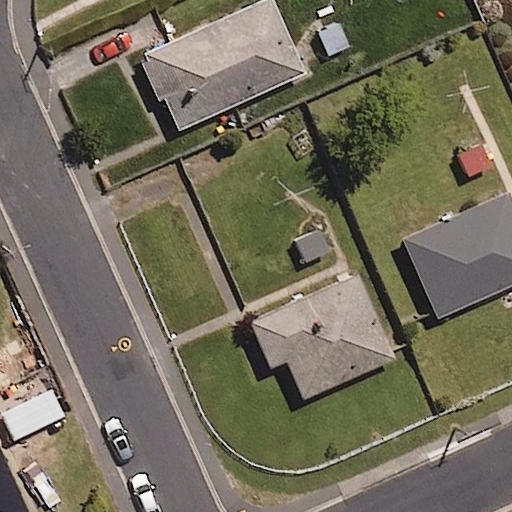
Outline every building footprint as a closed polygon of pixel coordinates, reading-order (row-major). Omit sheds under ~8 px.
[(297,75),(265,2),(138,59),(170,131),(297,75)] [(334,16),(307,25),(321,62),(347,52),(334,16)] [(511,283),(511,217),(502,195),(398,241),(432,319),(511,283)] [(330,250),(317,214),(285,225),(298,261),(330,250)] [(388,360),(351,276),(240,324),(260,370),(282,361),(299,399),(388,360)] [(0,425),(46,405),(35,380),(0,394),(0,425)] [(18,511),(0,467),(0,511),(18,511)]
